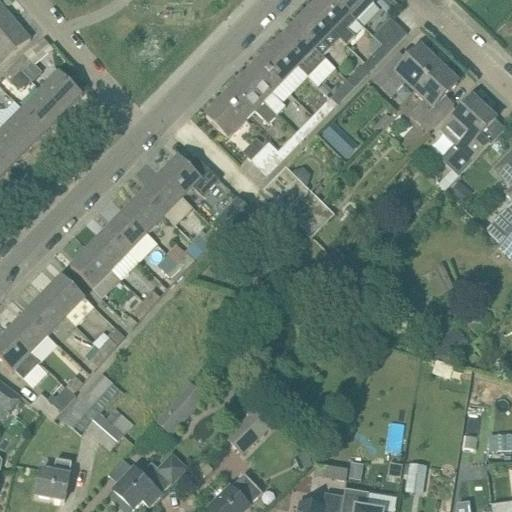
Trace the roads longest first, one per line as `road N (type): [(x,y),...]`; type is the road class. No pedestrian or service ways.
road 1 (residential): [(0,297),(156,137)]
road 2 (residential): [(156,137),(294,0)]
road 3 (residential): [(156,137),(36,0)]
